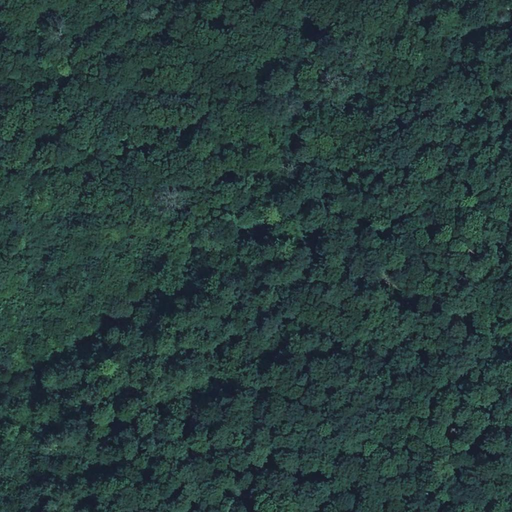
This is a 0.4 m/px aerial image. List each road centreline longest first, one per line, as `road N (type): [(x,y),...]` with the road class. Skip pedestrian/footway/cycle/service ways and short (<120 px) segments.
road 1 (track): [(237,200),(511,38)]
road 2 (track): [(0,357),(237,200)]
